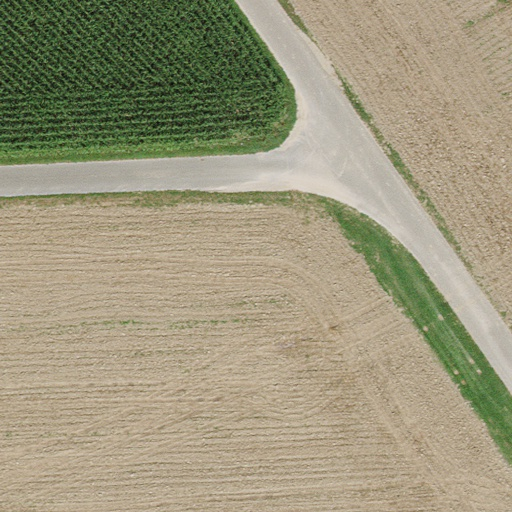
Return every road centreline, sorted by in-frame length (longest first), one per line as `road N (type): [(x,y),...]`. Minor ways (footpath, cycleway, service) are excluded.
road 1 (unclassified): [(511,371),(253,0)]
road 2 (track): [(0,194),(368,166)]
